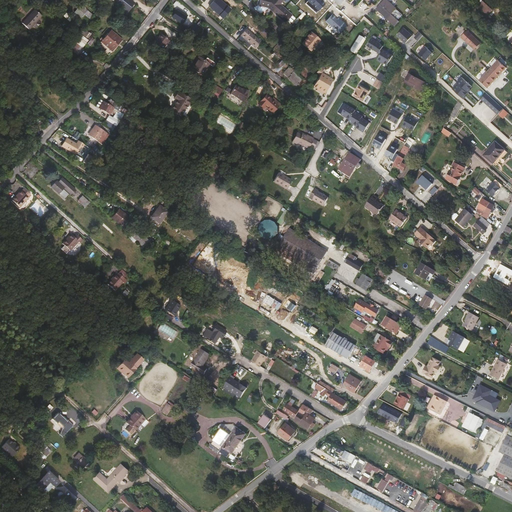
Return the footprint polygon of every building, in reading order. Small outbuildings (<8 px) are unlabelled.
[(125,11),(124,12),(127,15),(128,14),(136,6),(129,0),(125,0),(119,7),(125,11)] [(263,0),(261,7),(271,12),(287,25),(293,18),(282,9),(285,5),(279,0),(278,0),(275,4),(265,0),(263,0)] [(402,20),(406,14),(390,0),(388,0),(380,9),(399,26),(403,22),(402,20)] [(83,16),(87,20),(91,17),(85,12),(87,10),(81,4),(72,14),(79,21),(83,16)] [(490,8),(499,17),(503,13),(494,4),(490,8)] [(225,22),(233,13),(230,11),(227,14),(216,5),(212,11),(225,22)] [(36,14),(33,17),(41,23),(43,21),(36,14)] [(179,22),(189,28),(193,22),(183,16),(179,22)] [(38,26),(41,23),(33,17),(30,19),(33,22),(38,26)] [(364,17),(363,20),(373,29),(374,26),(364,17)] [(30,19),(24,25),(27,28),(30,25),(33,22),(30,19)] [(73,20),(70,23),(75,28),(78,25),(73,20)] [(195,33),(200,27),(194,22),(189,28),(195,33)] [(30,33),(31,32),(27,28),(24,25),(23,26),(30,33)] [(456,32),(476,51),(482,45),(462,26),(456,32)] [(84,29),(80,31),(85,38),(89,35),(84,29)] [(325,37),(318,31),(315,35),(313,33),(309,37),(310,38),(304,46),(313,54),(323,41),(322,41),(325,37)] [(414,39),(405,31),(398,38),(407,46),(414,39)] [(354,51),(359,55),(368,37),(362,34),(354,51)] [(115,50),(122,42),(113,35),(106,43),(115,50)] [(425,38),(421,35),(416,40),(420,44),(425,38)] [(168,43),(160,36),(155,42),(154,41),(151,45),(160,53),(168,43)] [(254,54),(261,46),(251,37),(244,45),(254,54)] [(372,42),(368,49),(380,56),(382,52),(384,49),(381,47),(372,42)] [(73,54),(79,59),(84,53),(78,47),(73,54)] [(427,49),(420,56),(427,63),(434,56),(427,49)] [(381,57),(378,63),(382,65),(383,64),(384,64),(385,66),(388,68),(394,58),(384,53),(381,57)] [(194,67),(196,68),(205,74),(211,63),(215,66),(218,62),(212,57),(209,61),(202,56),(198,61),(194,67)] [(277,72),(285,63),(282,60),(273,69),(277,72)] [(315,61),(311,66),(320,73),(324,69),(315,61)] [(482,82),(490,90),(509,70),(500,62),(482,82)] [(277,73),(280,76),(285,71),(281,68),(277,73)] [(289,74),(285,71),(280,76),(284,80),(286,77),(289,80),(288,82),(298,90),(304,83),(300,80),(299,82),(294,78),(295,77),(290,73),(289,74)] [(61,72),(59,74),(69,84),(71,81),(61,72)] [(409,83),(426,92),(430,83),(413,75),(409,83)] [(387,80),(381,77),(375,89),(381,92),(387,80)] [(317,93),(328,99),(336,84),(326,78),(317,93)] [(463,80),(458,86),(459,87),(469,96),(472,93),(471,92),(473,89),(463,80)] [(207,94),(216,100),(223,89),(214,84),(207,94)] [(242,92),(235,87),(230,95),(242,103),(248,94),(242,90),(242,92)] [(459,87),(454,92),(465,102),(468,99),(467,98),(469,96),(459,87)] [(183,111),(192,96),(181,89),(176,96),(179,98),(173,108),(182,113),(183,111)] [(371,95),(360,89),(358,93),(359,93),(356,99),(365,105),(371,95)] [(270,113),(278,104),(275,101),(273,103),(264,94),(256,103),(259,106),(261,105),(270,113)] [(488,96),(482,102),(496,114),(501,108),(488,96)] [(111,111),(114,108),(107,104),(99,100),(95,106),(105,113),(108,109),(111,111)] [(127,112),(109,102),(107,104),(114,108),(118,111),(125,115),(127,112)] [(454,120),(462,107),(458,103),(446,123),(450,125),(453,119),(454,120)] [(349,109),(343,119),(352,124),(356,116),(357,114),(349,109)] [(105,115),(103,119),(107,122),(117,127),(118,126),(125,115),(118,111),(112,120),(105,115)] [(398,126),(404,116),(394,111),(389,121),(398,126)] [(365,120),(356,116),(352,124),(351,125),(359,130),(364,122),(365,120)] [(414,132),(419,124),(408,118),(402,128),(406,130),(407,128),(414,132)] [(107,122),(104,128),(113,133),(114,131),(117,127),(107,122)] [(372,126),(364,122),(359,130),(358,132),(366,136),(372,126)] [(90,127),(83,138),(94,145),(101,134),(90,127)] [(441,137),(449,142),(452,137),(443,133),(441,137)] [(309,151),(315,142),(305,136),(300,134),(296,141),(300,144),(299,145),(309,151)] [(387,142),(378,137),(373,146),(378,149),(377,150),(381,152),(387,142)] [(313,153),(318,145),(315,142),(309,151),(313,153)] [(413,147),(407,144),(404,149),(402,153),(400,156),(406,159),(413,147)] [(502,157),(505,154),(496,145),(484,159),(493,167),(496,164),(495,163),(500,157),(502,157)] [(391,147),(385,157),(393,161),(392,162),(396,165),(400,157),(396,155),(398,151),(391,147)] [(77,149),(73,155),(77,158),(81,152),(77,149)] [(402,165),(406,159),(400,156),(400,157),(396,165),(394,168),(405,174),(407,169),(402,165)] [(363,162),(352,157),(351,159),(350,158),(340,172),(352,179),(363,162)] [(90,158),(86,166),(90,168),(94,163),(95,161),(90,158)] [(446,180),(457,186),(460,181),(459,180),(465,168),(457,164),(451,173),(450,173),(446,180)] [(285,192),(290,183),(277,175),(272,183),(285,192)] [(424,177),(417,184),(420,187),(421,186),(427,192),(433,185),(424,177)] [(53,185),(50,188),(58,195),(61,192),(63,190),(70,196),(71,194),(73,196),(74,195),(75,194),(73,192),(75,191),(64,181),(61,184),(62,185),(60,187),(57,184),(56,183),(54,186),(53,185)] [(493,185),(485,193),(492,200),(500,191),(493,185)] [(434,186),(430,192),(433,195),(438,189),(434,186)] [(30,195),(24,189),(21,192),(21,191),(12,201),(20,208),(28,198),(30,195)] [(311,197),(314,199),(313,201),(324,207),(329,199),(318,193),(319,191),(316,189),(311,197)] [(376,213),(382,203),(373,198),(369,195),(363,206),(376,213)] [(82,197),(77,202),(84,208),(89,203),(82,197)] [(482,208),(479,214),(489,219),(496,208),(489,204),(485,210),(482,208)] [(401,223),(404,217),(406,214),(394,207),(393,210),(389,216),(401,223)] [(161,225),(169,215),(160,209),(153,219),(161,225)] [(119,211),(111,219),(122,229),(130,221),(119,211)] [(454,222),(462,229),(472,218),(464,211),(454,222)] [(285,225),(292,214),(288,212),(281,223),(285,225)] [(263,219),(260,228),(263,229),(262,234),(275,239),(280,225),(263,219)] [(478,223),(485,230),(489,227),(481,220),(478,223)] [(473,229),(481,236),(485,230),(478,223),(473,229)] [(433,248),(438,243),(422,230),(417,236),(421,240),(418,243),(426,250),(430,245),(433,248)] [(291,231),(289,235),(326,257),(329,252),(291,231)] [(136,234),(132,238),(147,251),(153,245),(146,239),(144,241),(136,234)] [(289,235),(286,240),(283,245),(282,248),(279,253),(312,272),(314,270),(318,272),(319,270),(320,267),(323,262),(326,257),(289,235)] [(82,241),(77,236),(74,239),(71,236),(63,245),(70,253),(79,243),(80,244),(82,241)] [(352,257),(348,262),(359,269),(362,264),(358,262),(359,260),(352,257)] [(342,268),(332,261),(328,268),(338,274),(342,268)] [(361,272),(362,271),(359,269),(348,262),(348,263),(361,272)] [(432,268),(422,284),(433,290),(443,274),(432,268)] [(367,273),(364,279),(372,284),(376,278),(367,273)] [(124,280),(119,275),(116,278),(115,276),(107,285),(115,292),(123,283),(122,282),(124,280)] [(370,289),(372,284),(364,279),(361,277),(359,281),(361,282),(361,284),(370,289)] [(342,290),(337,287),(332,296),(337,298),(342,290)] [(430,297),(424,305),(429,309),(431,306),(432,307),(436,300),(430,297)] [(168,309),(177,314),(184,304),(175,298),(168,309)] [(362,311),(364,308),(365,308),(375,314),(378,310),(367,303),(360,299),(355,306),(362,311)] [(480,321),(471,316),(470,318),(469,317),(465,328),(474,332),(480,321)] [(389,317),(385,324),(388,326),(387,328),(394,332),(399,323),(389,317)] [(365,326),(354,319),(351,323),(348,322),(345,327),(362,337),(365,332),(362,330),(365,326)] [(219,324),(216,329),(227,336),(230,331),(219,324)] [(216,329),(210,339),(218,344),(222,336),(226,338),(227,336),(216,329)] [(465,339),(455,334),(453,338),(452,337),(448,344),(459,350),(465,339)] [(327,349),(348,362),(356,348),(335,335),(327,349)] [(380,336),(374,346),(377,347),(383,338),(380,336)] [(372,349),(384,357),(387,353),(389,354),(395,345),(383,338),(377,347),(374,346),(372,349)] [(204,347),(193,363),(207,372),(210,367),(206,363),(213,352),(204,347)] [(145,355),(138,349),(130,359),(126,356),(119,365),(124,369),(125,368),(127,370),(131,374),(139,364),(138,364),(145,355)] [(270,356),(261,351),(255,361),(264,366),(270,356)] [(368,357),(363,367),(373,373),(378,363),(368,357)] [(442,362),(433,358),(429,367),(427,370),(426,369),(423,373),(433,378),(437,372),(439,373),(442,368),(440,367),(442,362)] [(502,360),(494,376),(503,381),(511,365),(502,360)] [(335,369),(341,373),(344,368),(338,364),(335,369)] [(199,377),(202,382),(210,379),(206,373),(199,377)] [(355,374),(352,379),(363,386),(366,381),(355,374)] [(232,376),(225,388),(243,397),(248,388),(235,380),(236,378),(232,376)] [(363,386),(352,379),(350,383),(353,385),(361,389),(363,386)] [(391,403),(401,408),(408,395),(398,390),(391,403)] [(348,404),(350,400),(350,399),(336,391),(334,394),(331,398),(335,400),(336,397),(348,404)] [(436,396),(428,409),(440,416),(448,403),(436,396)] [(177,401),(172,397),(166,406),(171,410),(177,401)] [(346,407),(348,404),(336,397),(335,400),(346,407)] [(286,409),(297,417),(301,411),(294,406),(295,404),(292,402),(291,403),(290,403),(286,409)] [(310,411),(312,408),(306,404),(301,410),(306,413),(308,410),(310,411)] [(140,426),(150,414),(141,407),(131,419),(135,422),(140,426)] [(290,418),(291,417),(281,410),(279,414),(290,422),(292,420),(290,418)] [(60,435),(63,438),(74,426),(68,421),(68,422),(58,413),(52,420),(57,424),(58,423),(63,427),(60,435)] [(315,422),(317,419),(308,413),(304,419),(299,416),(296,420),(310,429),(312,426),(314,428),(317,424),(315,422)] [(480,419),(470,414),(463,428),(474,433),(480,419)] [(259,423),(266,428),(273,421),(266,415),(259,423)] [(489,417),(477,437),(481,439),(489,425),(504,433),(508,427),(489,417)] [(480,419),(474,433),(478,435),(485,421),(480,419)] [(136,431),(140,426),(135,422),(131,427),(136,431)] [(279,437),(290,444),(296,434),(285,427),(279,437)] [(239,429),(238,432),(247,438),(249,435),(239,429)] [(229,434),(224,431),(216,442),(217,443),(214,447),(238,463),(242,457),(237,454),(247,438),(238,432),(235,435),(231,432),(229,434)] [(511,437),(509,436),(500,454),(506,457),(497,473),(511,480),(511,437)] [(4,451),(14,461),(22,452),(18,448),(17,449),(11,443),(4,451)] [(41,448),(38,452),(45,459),(49,455),(46,453),(41,448)] [(70,458),(81,469),(86,464),(74,453),(70,458)] [(380,469),(371,464),(367,471),(371,473),(372,470),(378,473),(380,469)] [(59,477),(47,465),(43,468),(50,475),(38,488),(44,494),(52,485),(57,490),(61,485),(56,480),(59,477)] [(122,465),(111,476),(119,483),(120,484),(130,473),(122,465)] [(119,483),(111,476),(107,481),(100,473),(93,480),(108,494),(119,483)] [(380,493),(382,494),(390,480),(392,476),(389,474),(385,481),(383,480),(377,490),(381,492),(380,493)] [(363,477),(360,482),(365,485),(368,480),(363,477)] [(422,497),(413,511),(421,511),(428,501),(429,501),(431,498),(422,493),(420,496),(422,497)] [(148,511),(142,511),(123,495),(120,498),(134,511),(154,511),(151,509),(148,511)]
